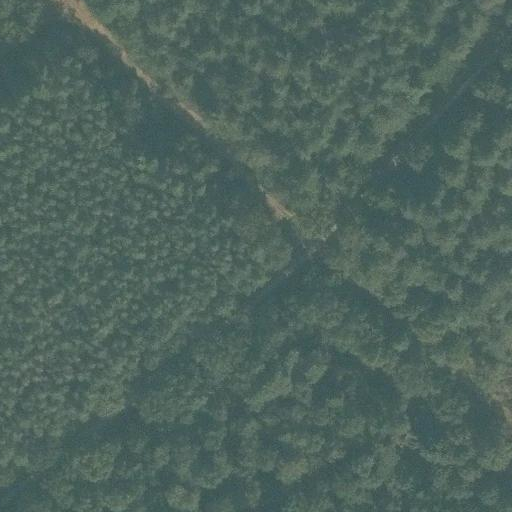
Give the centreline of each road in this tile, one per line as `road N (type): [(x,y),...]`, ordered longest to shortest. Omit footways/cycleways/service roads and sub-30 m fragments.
road 1 (track): [(511,10),(305,232),(216,312),(0,479)]
road 2 (track): [(321,239),(283,214),(72,0)]
road 3 (track): [(511,422),(415,330)]
road 4 (track): [(415,330),(321,239)]
